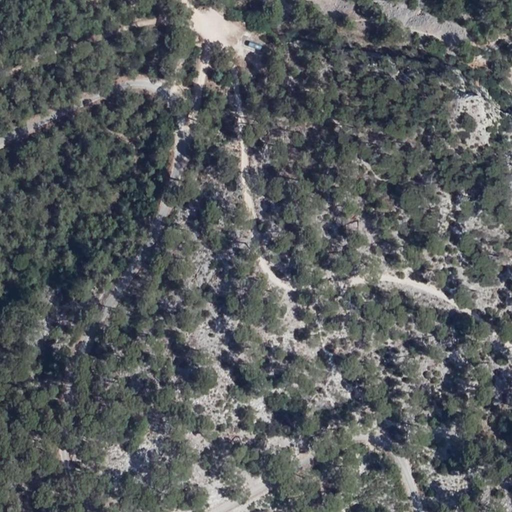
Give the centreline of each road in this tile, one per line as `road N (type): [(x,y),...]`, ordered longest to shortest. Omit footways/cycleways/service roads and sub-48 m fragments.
road 1 (unclassified): [(0,140),(47,114),(150,82),(169,89),(175,103),(180,139),(153,234),(61,408),(62,457),(85,511)]
road 2 (track): [(511,353),(443,298),(393,280),(300,288),(276,278),(247,189),(233,33),(213,22)]
road 3 (unclassified): [(226,511),(283,475),(366,439),(382,442),(404,465),(417,511)]
road 4 (track): [(0,76),(119,28),(179,15),(213,22)]
road 5 (track): [(180,139),(213,22)]
